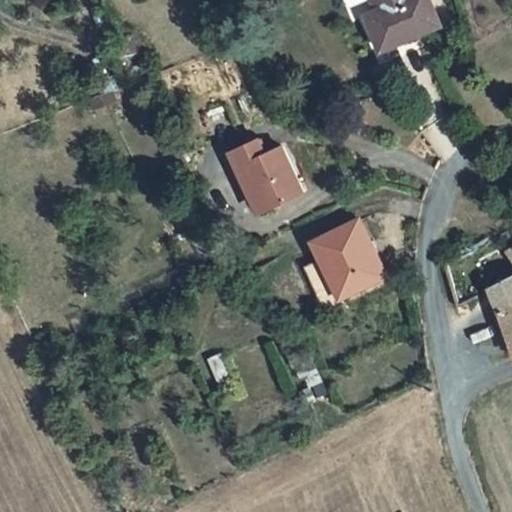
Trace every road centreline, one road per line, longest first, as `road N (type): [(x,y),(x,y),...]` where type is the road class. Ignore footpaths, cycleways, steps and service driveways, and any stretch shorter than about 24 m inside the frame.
road 1 (track): [(456,408),(445,384),(429,255),(437,200),(470,147),(511,137)]
road 2 (residential): [(478,511),(451,427),(468,392),(511,373)]
